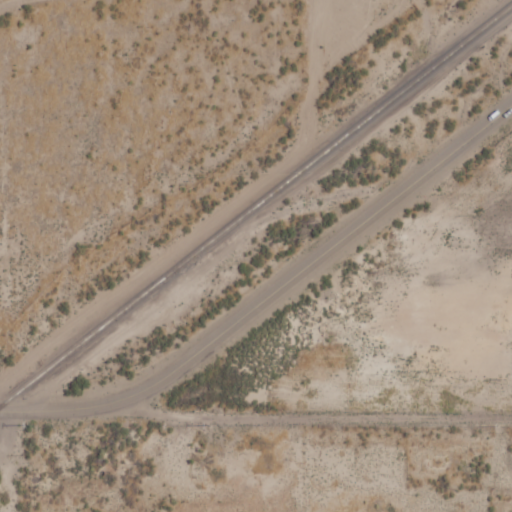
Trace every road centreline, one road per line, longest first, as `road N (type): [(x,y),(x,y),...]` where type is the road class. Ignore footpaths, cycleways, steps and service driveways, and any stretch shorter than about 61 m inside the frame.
road 1 (track): [(67,411),(210,361),(511,128)]
road 2 (residential): [(511,418),(0,411)]
